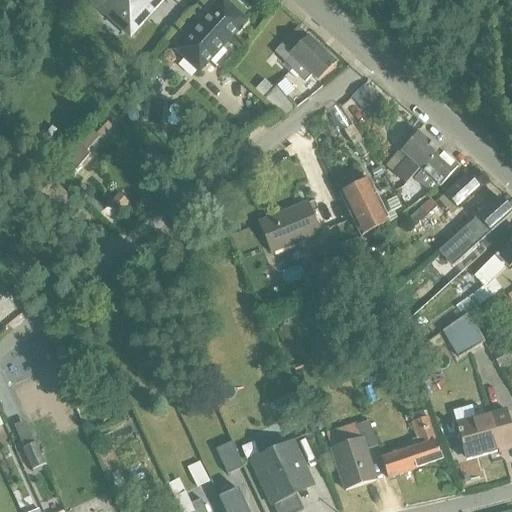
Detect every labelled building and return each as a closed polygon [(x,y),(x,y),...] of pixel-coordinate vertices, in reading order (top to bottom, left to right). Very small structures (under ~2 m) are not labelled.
[(88,0),(87,2),(125,36),(157,0),(88,0)] [(222,0),(174,53),(198,75),(235,34),(246,22),(222,0)] [(298,28),(273,54),(283,63),(308,37),(298,28)] [(283,63),(285,65),(282,67),(296,80),(298,77),(304,83),(311,76),(317,82),(336,64),(308,37),(283,63)] [(455,71),(464,62),(454,53),(446,62),(455,71)] [(276,87),(263,100),(284,118),(294,110),(286,99),(295,92),(285,80),(276,87)] [(364,86),(352,98),(362,109),(374,97),(364,86)] [(70,106),(58,121),(67,128),(79,112),(70,106)] [(90,156),(87,153),(110,127),(104,121),(81,147),(79,146),(60,167),(70,177),(90,156)] [(352,127),(343,132),(353,147),(361,160),(370,154),(362,141),(352,127)] [(420,172),(437,151),(417,134),(400,153),(399,152),(385,167),(406,186),(419,171),(420,172)] [(430,195),(439,188),(457,169),(437,151),(420,172),(413,180),(430,195)] [(452,216),(479,191),(466,177),(438,201),(446,210),(452,216)] [(76,181),(70,187),(83,200),(90,193),(76,181)] [(386,218),(368,181),(339,196),(361,239),(395,220),(392,215),(386,218)] [(408,211),(421,201),(413,189),(400,199),(408,211)] [(472,221),(493,203),(484,193),(464,211),(472,221)] [(446,244),(438,252),(451,267),(511,215),(498,199),(446,244)] [(420,209),(427,217),(433,212),(435,214),(439,211),(437,208),(430,200),(429,201),(420,209)] [(258,225),(271,256),(321,235),(308,204),(258,225)] [(427,217),(420,209),(407,220),(414,228),(427,217)] [(344,265),(363,260),(358,239),(339,244),(344,265)] [(511,244),(499,258),(496,255),(474,278),(484,288),(474,295),(456,308),(463,318),(467,315),(501,291),(504,293),(511,286),(511,244)] [(511,286),(504,293),(506,296),(503,298),(507,303),(505,305),(511,314),(511,286)] [(458,360),(485,343),(467,315),(463,318),(441,333),(458,360)] [(283,323),(286,344),(297,343),(294,322),(283,323)] [(383,360),(399,353),(392,338),(377,345),(383,360)] [(511,344),(492,356),(499,370),(511,362),(511,344)] [(295,364),(300,381),(320,375),(315,359),(295,364)] [(116,380),(105,385),(122,417),(132,412),(116,380)] [(511,433),(505,410),(455,424),(465,459),(498,450),(499,454),(511,450),(511,433)] [(441,461),(425,411),(422,412),(422,411),(410,415),(412,423),(410,424),(417,447),(381,459),(387,480),(441,461)] [(331,449),(345,493),(375,482),(365,451),(377,448),(369,422),(355,427),(360,440),(331,449)] [(25,423),(14,428),(24,450),(23,450),(34,475),(46,470),(36,444),(35,445),(25,423)] [(252,445),(265,441),(262,427),(249,431),(252,445)] [(355,427),(326,437),(331,449),(360,440),(355,427)] [(231,443),(215,451),(226,476),(243,468),(231,443)] [(289,481),(305,473),(291,443),(251,461),(274,511),(302,511),(303,511),(296,496),(289,481)] [(187,469),(197,489),(209,483),(199,463),(187,469)] [(289,481),(296,496),(314,488),(307,472),(305,473),(289,481)] [(180,511),(209,511),(207,506),(204,508),(201,501),(191,505),(185,494),(179,480),(168,485),(180,511)] [(247,511),(237,490),(218,499),(223,511),(247,511)]
